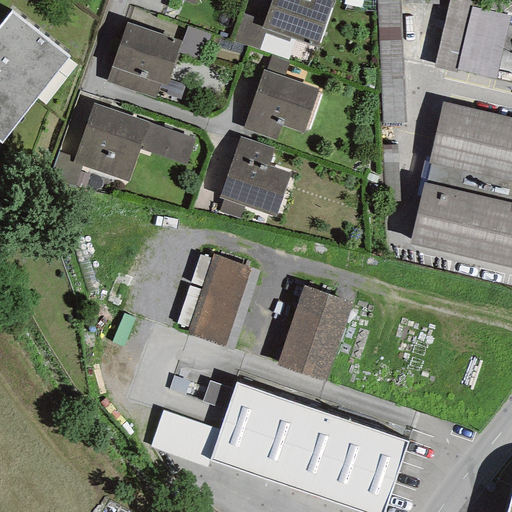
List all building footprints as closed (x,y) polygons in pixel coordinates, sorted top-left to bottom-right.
[(270,0),(262,21),(258,32),(264,34),(288,43),(289,38),(316,48),(333,0),(270,0)] [(407,116),(399,0),(378,0),(384,85),(393,85),(395,117),(407,116)] [(455,70),(470,7),(471,0),(449,0),(433,67),(454,73),(455,70)] [(510,17),(470,7),(455,70),(494,80),(510,17)] [(0,141),(69,59),(11,12),(0,25),(0,141)] [(262,21),(242,15),(233,41),(259,50),(264,34),(258,32),(262,21)] [(182,42),(126,23),(106,81),(154,97),(159,83),(166,85),(178,52),(182,42)] [(212,36),(187,27),(182,42),(178,52),(202,61),(212,36)] [(271,55),(265,70),(284,77),(289,62),(271,55)] [(263,70),(242,128),(276,140),(281,126),(302,134),(318,89),(284,77),(265,70),(263,70)] [(511,118),(442,102),(428,164),(431,164),(426,184),(511,204),(511,118)] [(195,140),(93,104),(74,157),(72,162),(81,165),(127,181),(139,148),(186,165),(195,140)] [(240,137),(234,154),(219,198),(223,199),(244,207),(275,217),(290,173),(268,165),(273,148),(240,137)] [(74,157),(58,152),(49,177),(74,186),(81,165),(72,162),(74,157)] [(511,204),(426,184),(423,183),(408,244),(511,268),(511,204)] [(239,219),(244,207),(223,199),(219,211),(239,219)] [(202,245),(175,326),(228,344),(255,262),(202,245)] [(352,304),(304,287),(276,362),(325,380),(352,304)] [(385,511),(410,442),(235,383),(219,429),(208,461),(357,511),(385,511)] [(208,461),(219,429),(162,410),(149,447),(206,467),(208,461)]
